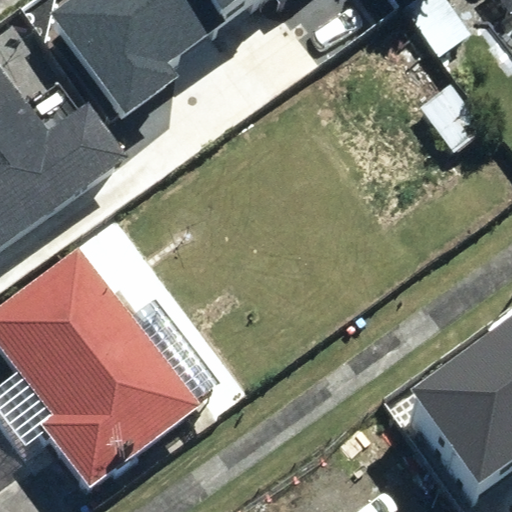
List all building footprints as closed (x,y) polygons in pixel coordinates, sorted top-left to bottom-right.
[(434,0),(424,0),(400,17),(437,70),(468,49),(434,0)] [(0,265),(116,176),(76,126),(47,149),(0,87),(0,265)] [(449,98),(415,123),(448,168),(481,144),(449,98)] [(69,265),(0,317),(0,382),(7,392),(0,397),(0,436),(27,471),(41,461),(79,511),(80,511),(193,426),(69,265)] [(470,511),(479,511),(511,491),(511,342),(405,410),(470,511)]
